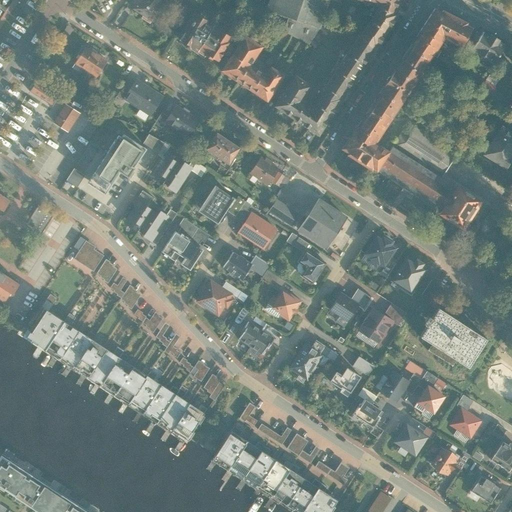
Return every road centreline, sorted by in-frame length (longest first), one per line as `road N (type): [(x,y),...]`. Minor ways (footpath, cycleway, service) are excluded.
road 1 (residential): [(0,162),(107,234),(259,388)]
road 2 (residential): [(56,0),(314,170)]
road 3 (residential): [(259,388),(449,511)]
road 4 (residential): [(376,211),(259,388)]
road 5 (residential): [(425,0),(314,170)]
road 6 (residential): [(376,211),(487,284),(511,246)]
